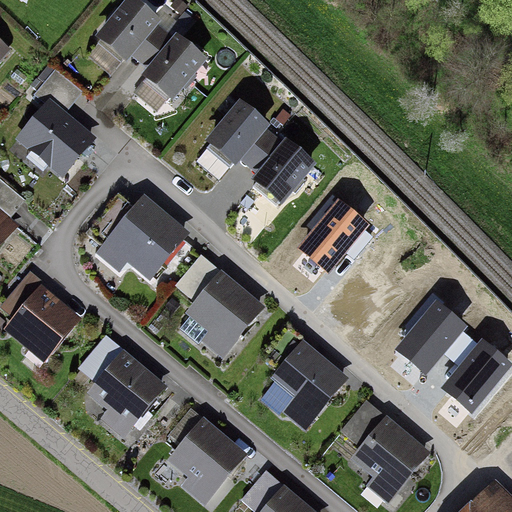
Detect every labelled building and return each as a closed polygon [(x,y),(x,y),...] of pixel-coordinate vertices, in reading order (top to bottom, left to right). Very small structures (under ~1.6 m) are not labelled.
[(133,0),(131,0),(103,35),(132,58),(161,22),(133,0)] [(0,62),(13,48),(0,36),(0,62)] [(209,64),(179,39),(145,79),(176,105),(209,64)] [(267,130),(239,107),(206,147),(234,170),(267,130)] [(315,167),(286,144),(254,185),(284,208),(315,167)] [(32,200),(0,173),(0,203),(17,218),(32,200)] [(328,273),(372,224),(337,200),(299,247),(328,273)] [(127,210),(116,201),(90,232),(102,241),(127,210)] [(183,236),(150,209),(117,248),(134,262),(140,255),(156,268),(183,236)] [(0,242),(10,230),(0,222),(0,242)] [(222,274),(205,260),(181,288),(198,303),(222,274)] [(39,285),(27,275),(0,308),(0,312),(10,321),(39,285)] [(260,310),(221,279),(191,316),(208,331),(202,338),(223,355),(260,310)] [(77,323),(44,296),(16,332),(49,358),(77,323)] [(467,326),(438,299),(396,347),(426,373),(467,326)] [(511,363),(482,338),(442,388),(472,414),(511,365),(511,363)] [(346,381),(307,350),(280,383),(299,398),(291,408),(311,424),(346,381)] [(128,425),(158,389),(127,363),(102,394),(117,405),(111,412),(128,425)] [(429,454),(391,423),(362,459),(380,474),(374,482),(393,497),(429,454)] [(239,458),(207,431),(182,462),(196,474),(190,481),(208,496),(239,458)] [(511,511),(496,496),(480,511),(511,511)] [(301,511),(286,499),(274,511),(301,511)]
